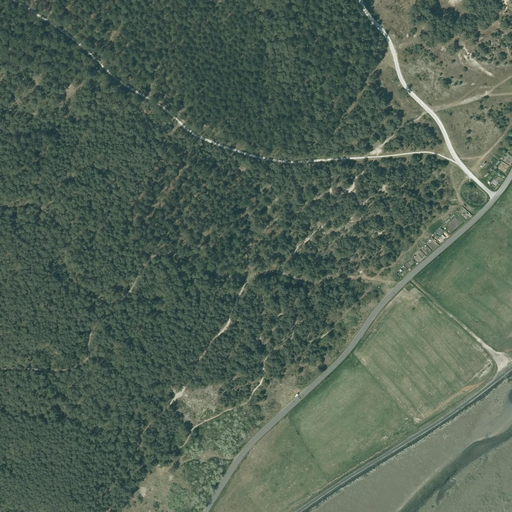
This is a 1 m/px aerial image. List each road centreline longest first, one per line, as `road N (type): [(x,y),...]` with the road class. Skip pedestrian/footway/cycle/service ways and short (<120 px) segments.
road 1 (unclassified): [(204,511),(251,442),(494,197)]
road 2 (unclassified): [(359,0),(388,38),(408,91),(437,120),(457,162),(494,197)]
